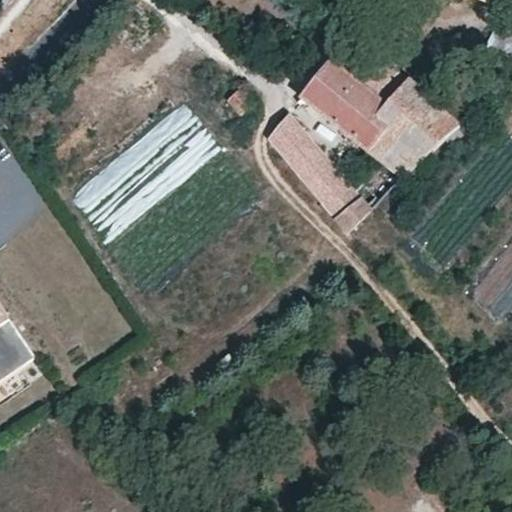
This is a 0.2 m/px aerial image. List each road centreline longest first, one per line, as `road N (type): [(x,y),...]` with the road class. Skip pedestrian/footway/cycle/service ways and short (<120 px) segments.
road 1 (track): [(275,88),(260,141),(511,442)]
road 2 (unclassified): [(0,93),(94,0)]
